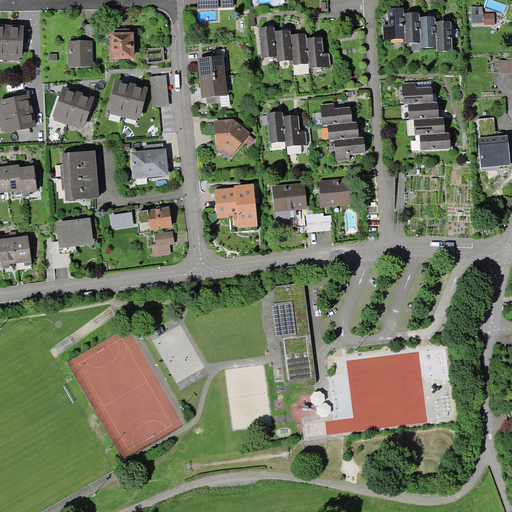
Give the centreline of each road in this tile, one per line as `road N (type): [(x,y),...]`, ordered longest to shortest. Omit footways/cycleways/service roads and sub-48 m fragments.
road 1 (residential): [(173,2),(202,271)]
road 2 (residential): [(382,0),(369,6),(388,248)]
road 3 (residential): [(0,298),(202,271)]
road 4 (residential): [(202,271),(388,248)]
road 5 (residential): [(0,4),(173,2)]
